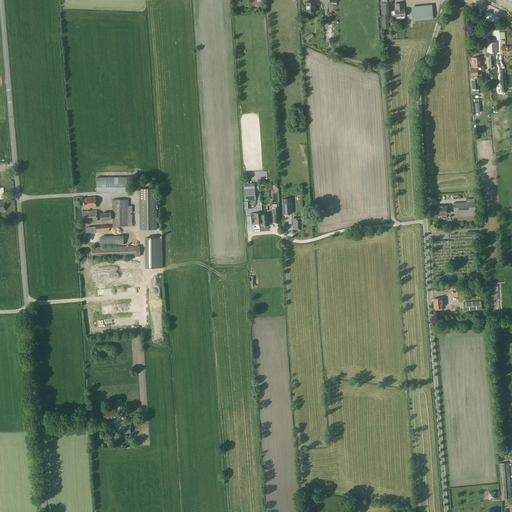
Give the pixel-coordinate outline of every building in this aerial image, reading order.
[(382,28),(389,28),(387,2),(393,1),(392,0),(380,0),(381,3),(382,15),(382,28)] [(314,12),(315,12),(315,2),(306,3),(306,12),(308,12),(308,13),(310,13),(312,13),(314,12)] [(396,17),(405,16),(404,3),(395,4),(396,17)] [(413,21),(433,19),(432,7),(412,9),(413,21)] [(488,53),(497,52),(496,43),(488,44),(488,48),(488,53)] [(511,46),(506,47),(506,46),(501,46),(502,54),(511,53),(511,46)] [(482,67),(481,57),(472,58),(473,68),(474,68),(474,70),(471,70),(471,76),(478,75),(477,70),(476,70),(476,68),(482,67)] [(384,59),(384,67),(393,67),(392,59),(384,59)] [(97,177),(97,192),(127,192),(127,177),(97,177)] [(254,183),(244,184),(245,201),(256,200),(254,183)] [(140,229),(157,229),(157,189),(140,189),(140,229)] [(84,208),(96,207),(95,197),(83,198),(84,208)] [(291,198),(282,198),(283,213),(292,212),(291,198)] [(128,206),(127,199),(113,200),(113,226),(132,226),(132,206),(128,206)] [(451,216),(476,215),(475,199),(467,199),(467,203),(454,203),(455,212),(451,212),(451,216)] [(437,214),(447,214),(447,206),(436,206),(437,214)] [(83,222),(97,220),(96,210),(82,212),(83,222)] [(269,225),(268,214),(262,215),(262,213),(250,214),(250,216),(249,216),(250,222),(255,222),(255,224),(261,223),(261,226),(269,225)] [(293,229),(303,228),(302,218),(293,218),(293,229)] [(85,233),(96,232),(110,231),(109,225),(85,227),(85,233)] [(162,237),(147,237),(147,267),(162,267),(162,237)] [(140,256),(140,246),(92,248),(92,258),(140,256)] [(442,300),(442,298),(433,299),(434,308),(435,308),(435,310),(442,310),(442,308),(443,307),(443,304),(444,304),(444,300),(442,300)] [(463,302),(464,311),(482,310),(481,301),(463,302)] [(104,420),(116,419),(115,410),(103,411),(104,420)] [(501,499),(511,498),(508,463),(500,464),(502,494),(500,495),(501,499)]
